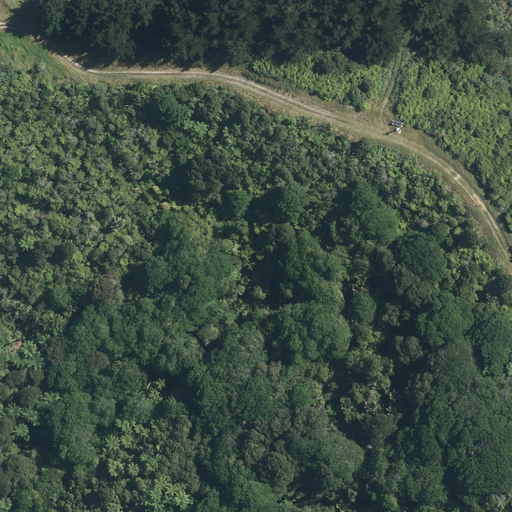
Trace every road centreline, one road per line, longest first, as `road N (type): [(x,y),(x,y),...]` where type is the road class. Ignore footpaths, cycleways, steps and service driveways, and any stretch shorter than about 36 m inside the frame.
road 1 (track): [(0,32),(38,44),(71,70),(184,72),(236,83),(408,145),(455,182),(511,263)]
road 2 (track): [(375,133),(414,0)]
